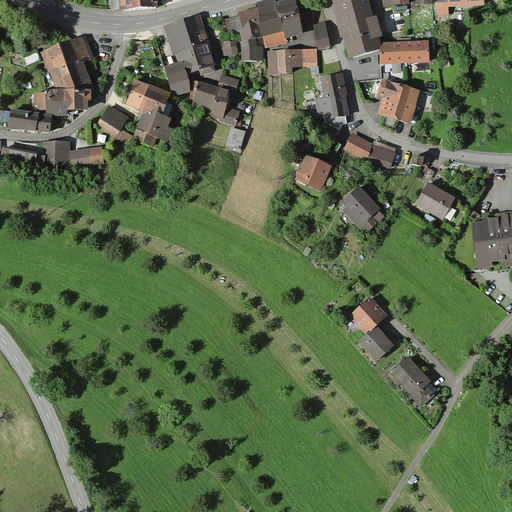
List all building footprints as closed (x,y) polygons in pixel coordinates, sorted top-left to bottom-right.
[(123,10),(123,12),(155,9),(154,0),(110,0),(111,11),(123,10)] [(333,0),(350,59),(371,53),(375,42),(363,0),(333,0)] [(408,22),(405,0),(380,0),(382,12),(384,11),(385,22),(401,20),(401,23),(408,22)] [(299,28),(300,28),(294,2),(256,11),(262,38),(263,41),(265,48),(292,42),(290,36),(300,34),(299,28)] [(241,43),(262,38),(256,11),(238,16),(242,32),(239,33),(241,43)] [(196,18),(182,22),(187,37),(201,32),(196,18)] [(232,19),(224,21),(227,35),(235,33),(232,19)] [(187,37),(182,22),(168,26),(181,66),(195,61),(187,37)] [(329,48),(324,26),(313,29),(317,51),(329,48)] [(201,32),(187,37),(195,61),(209,57),(201,32)] [(41,52),(59,93),(65,92),(83,92),(83,93),(93,93),(83,64),(93,61),(85,38),(85,37),(41,52)] [(224,44),(226,57),(236,55),(234,43),(224,44)] [(427,53),(427,45),(403,46),(404,64),(428,62),(427,53)] [(379,65),(404,64),(403,46),(379,47),(379,65)] [(254,48),(242,49),(242,63),(255,62),(254,48)] [(270,75),(280,74),(290,74),(290,69),(315,67),(315,51),(289,52),(289,55),(269,56),(270,75)] [(39,62),(35,53),(23,58),(27,67),(39,62)] [(209,57),(195,61),(181,66),(186,75),(192,73),(212,67),(209,57)] [(188,81),(186,75),(181,66),(164,71),(173,98),(188,93),(187,83),(188,82),(188,81)] [(324,98),(324,99),(346,95),(347,94),(343,72),(320,77),(324,98)] [(232,95),(235,82),(223,78),(219,91),(193,83),(193,84),(189,99),(193,101),(192,107),(210,115),(220,118),(219,121),(234,126),(237,114),(223,110),(228,94),(232,95)] [(382,81),(377,96),(385,99),(413,103),(416,92),(382,81)] [(148,88),(133,83),(125,103),(140,110),(148,88)] [(146,113),(137,134),(151,138),(157,139),(165,119),(160,117),(168,97),(148,88),(140,110),(139,111),(146,113)] [(255,90),(253,98),(262,101),(264,93),(255,90)] [(44,95),(34,95),(34,112),(45,112),(45,115),(65,116),(65,92),(59,93),(44,94),(44,95)] [(83,92),(65,92),(65,116),(65,120),(72,120),(72,115),(77,115),(77,111),(84,111),(83,93),(83,92)] [(350,115),(346,95),(324,99),(324,98),(315,99),(319,121),(350,115)] [(418,105),(413,103),(385,99),(380,114),(379,114),(379,115),(384,117),(380,127),(391,132),(395,121),(407,124),(410,112),(415,113),(418,105)] [(432,103),(431,111),(441,112),(442,104),(432,103)] [(126,121),(107,109),(96,127),(114,139),(115,138),(129,145),(131,138),(119,132),(126,121)] [(51,119),(1,111),(0,118),(0,121),(8,123),(7,129),(30,131),(48,133),(51,119)] [(239,150),(244,134),(235,131),(230,148),(239,150)] [(148,146),(151,138),(137,134),(135,140),(148,146)] [(360,155),(366,159),(371,147),(352,137),(345,150),(358,158),(360,155)] [(324,154),(332,159),(340,146),(332,141),(324,154)] [(69,172),(69,142),(45,142),(45,173),(69,172)] [(389,169),(394,156),(371,147),(366,159),(367,160),(389,169)] [(0,161),(31,167),(33,154),(2,149),(0,160),(0,161)] [(88,152),(89,164),(102,162),(101,151),(88,152)] [(89,165),(89,164),(88,152),(70,154),(72,167),(89,165)] [(420,168),(422,159),(413,157),(411,166),(420,168)] [(304,179),(306,184),(318,189),(327,170),(326,167),(306,159),(299,177),(304,179)] [(420,182),(426,186),(433,173),(427,169),(420,182)] [(427,186),(426,186),(416,205),(442,220),(443,218),(449,221),(454,213),(448,209),(453,201),(437,192),(437,193),(426,187),(427,186)] [(377,212),(377,211),(357,189),(343,202),(347,207),(343,211),(365,234),(382,218),(377,212)] [(460,225),(471,224),(471,217),(466,215),(460,225)] [(480,252),(482,263),(511,259),(511,216),(500,218),(500,220),(484,222),(485,233),(475,234),(477,252),(480,252)] [(350,316),(366,334),(373,328),(384,318),(368,300),(350,316)] [(358,341),(376,361),(391,347),(373,328),(366,334),(358,341)] [(428,383),(407,360),(391,374),(420,406),(435,392),(428,384),(428,383)]
